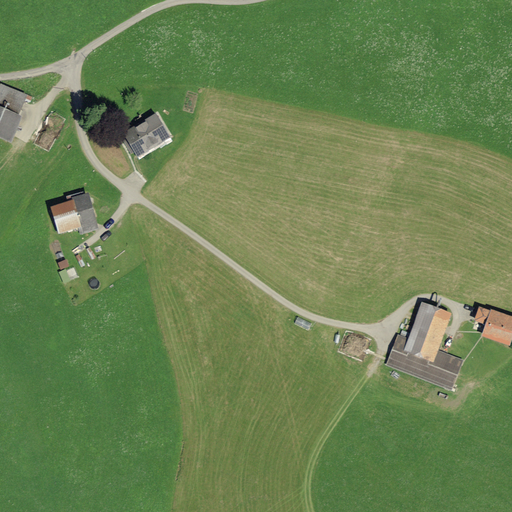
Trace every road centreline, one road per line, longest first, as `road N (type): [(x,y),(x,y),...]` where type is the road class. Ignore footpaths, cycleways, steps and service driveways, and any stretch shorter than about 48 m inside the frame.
road 1 (track): [(379,324),(376,361),(314,454),(311,511)]
road 2 (unclassified): [(181,0),(129,22),(68,63),(0,77)]
